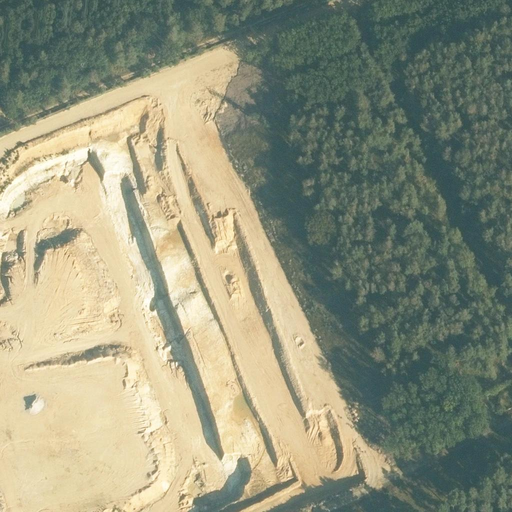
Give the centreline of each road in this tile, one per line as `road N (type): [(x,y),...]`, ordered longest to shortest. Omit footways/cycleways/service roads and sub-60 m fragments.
road 1 (track): [(343,0),(511,330)]
road 2 (track): [(0,141),(339,0)]
road 3 (track): [(0,128),(312,0)]
road 4 (track): [(511,415),(306,511)]
